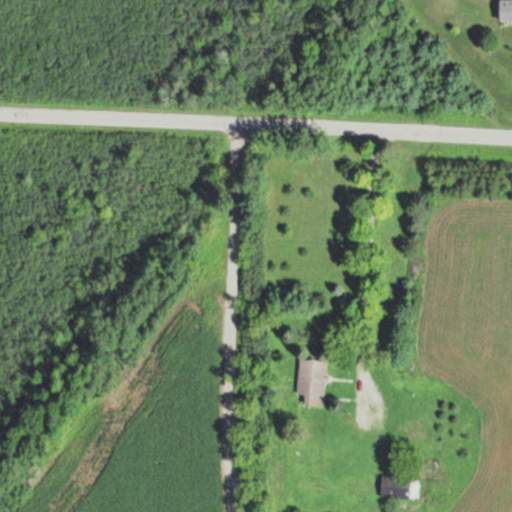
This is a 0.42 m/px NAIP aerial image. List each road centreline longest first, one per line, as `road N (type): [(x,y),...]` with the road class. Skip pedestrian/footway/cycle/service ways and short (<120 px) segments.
road 1 (residential): [(0,112),(511,136)]
road 2 (track): [(235,123),(227,359),(233,511)]
